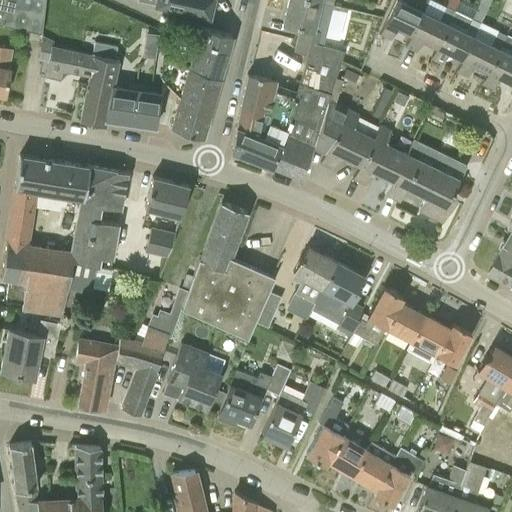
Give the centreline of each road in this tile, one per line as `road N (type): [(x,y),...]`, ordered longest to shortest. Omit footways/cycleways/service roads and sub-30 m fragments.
road 1 (residential): [(325,511),(161,438),(0,409)]
road 2 (tertiary): [(449,278),(205,161)]
road 3 (tertiary): [(205,161),(10,121)]
road 4 (tertiary): [(205,161),(250,0)]
road 5 (residential): [(511,130),(363,60)]
road 6 (residential): [(449,278),(511,157)]
